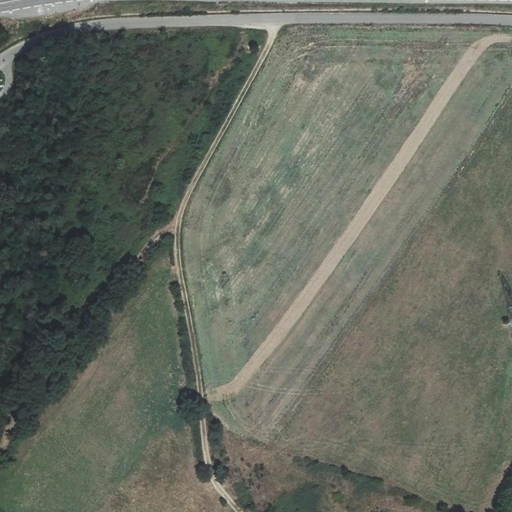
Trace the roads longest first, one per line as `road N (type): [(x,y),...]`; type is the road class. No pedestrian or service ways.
road 1 (track): [(239,511),(211,476),(177,237),(182,205),(275,19)]
road 2 (unclassified): [(0,62),(39,40),(121,23),(511,20)]
